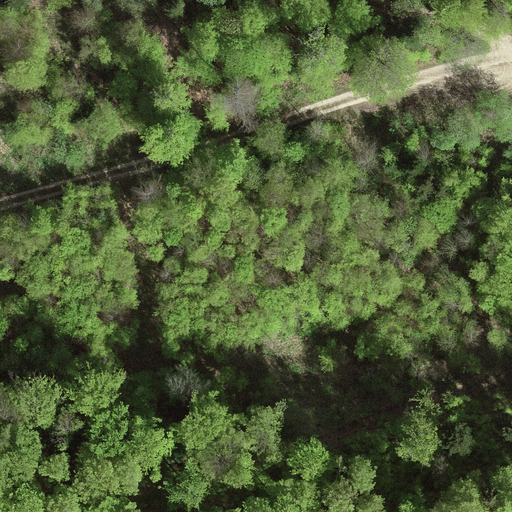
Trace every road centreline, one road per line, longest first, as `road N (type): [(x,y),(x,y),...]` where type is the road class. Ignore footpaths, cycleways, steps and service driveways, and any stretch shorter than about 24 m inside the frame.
road 1 (track): [(0,204),(183,163),(359,92),(511,52)]
road 2 (track): [(511,38),(379,0)]
